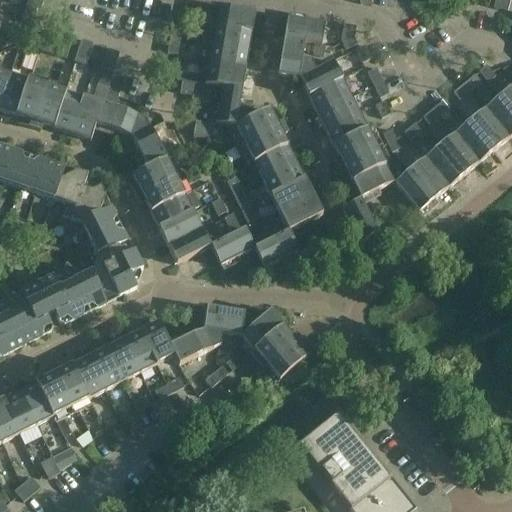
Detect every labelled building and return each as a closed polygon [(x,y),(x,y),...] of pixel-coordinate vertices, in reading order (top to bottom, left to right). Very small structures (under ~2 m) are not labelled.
[(28,0),(27,5),(37,8),(41,9),(43,0),(28,0)] [(506,13),(509,3),(497,0),(494,0),(492,9),(506,13)] [(27,5),(23,18),(34,18),(37,8),(27,5)] [(217,9),(214,29),(251,35),(254,15),(217,9)] [(39,27),(34,18),(23,18),(30,32),(39,27)] [(287,20),(284,39),(321,46),(324,26),(287,20)] [(343,26),(342,33),(340,42),(353,40),(355,28),(343,26)] [(171,27),(169,41),(179,43),(182,29),(171,27)] [(214,29),(210,48),(248,54),(251,35),(214,29)] [(32,38),(39,52),(47,43),(42,33),(32,38)] [(54,56),(65,60),(72,38),(60,34),(57,46),(54,56)] [(284,39),(281,58),(301,61),(304,45),(313,46),(311,56),(322,58),(324,48),(321,48),(321,46),(284,39)] [(340,42),(345,52),(356,47),(353,40),(340,42)] [(86,67),(93,45),(80,41),(73,63),(86,67)] [(166,55),(177,57),(179,43),(169,41),(166,55)] [(57,46),(47,43),(39,52),(54,56),(57,46)] [(361,65),(370,60),(364,47),(355,52),(361,65)] [(210,48),(207,67),(244,73),(248,54),(210,48)] [(112,77),(119,54),(106,50),(99,73),(101,73),(112,77)] [(301,61),(281,58),(277,77),(298,80),(307,98),(341,81),(332,63),(315,72),(311,63),(301,61)] [(175,82),(177,68),(165,66),(162,80),(175,82)] [(241,93),(244,73),(207,67),(204,87),(220,89),(241,93)] [(487,84),(495,78),(486,67),(478,73),(487,84)] [(381,83),(375,70),(366,74),(372,87),(381,83)] [(0,73),(0,112),(2,113),(14,78),(0,73)] [(107,90),(112,77),(101,73),(97,87),(106,90),(107,90)] [(470,93),(481,84),(474,76),(463,85),(470,93)] [(14,78),(2,113),(16,118),(14,124),(20,125),(34,84),(14,78)] [(341,81),(307,98),(316,116),(350,98),(341,81)] [(201,98),(203,87),(181,83),(179,95),(201,98)] [(372,87),(379,100),(388,96),(381,83),(372,87)] [(34,84),(20,125),(39,132),(41,127),(51,130),(63,94),(55,92),(34,84)] [(470,93),(463,85),(452,94),(458,102),(470,93)] [(511,88),(499,99),(511,114),(511,88)] [(220,141),(223,127),(235,129),(252,121),(247,112),(238,110),(241,93),(220,89),(214,124),(205,123),(205,125),(195,123),(193,137),(204,139),(204,138),(220,141)] [(118,93),(107,90),(106,90),(104,98),(116,102),(118,93)] [(51,130),(70,136),(82,100),(63,94),(51,130)] [(104,98),(101,107),(95,127),(130,139),(146,121),(113,111),(116,102),(104,98)] [(350,98),(316,116),(324,133),(358,116),(350,98)] [(511,114),(499,99),(484,111),(508,141),(511,137),(511,114)] [(101,107),(82,100),(70,136),(89,143),(95,127),(101,107)] [(439,118),(450,109),(444,101),(433,110),(439,118)] [(380,121),(390,116),(383,103),(374,108),(380,121)] [(198,123),(200,109),(190,107),(188,122),(198,123)] [(433,110),(421,119),(428,127),(439,118),(433,110)] [(235,129),(248,156),(252,163),(286,146),(281,137),(286,134),(275,111),(269,114),(269,112),(252,121),(235,129)] [(484,111),(469,123),(493,153),(508,141),(484,111)] [(358,116),(324,133),(334,151),(367,134),(358,116)] [(166,161),(146,121),(130,139),(146,171),(166,161)] [(469,123),(454,135),(478,165),(493,153),(469,123)] [(409,142),(420,133),(414,125),(403,134),(409,142)] [(395,141),(391,132),(382,136),(386,145),(395,141)] [(384,166),(367,134),(334,151),(338,160),(333,163),(345,186),(350,183),(384,166)] [(454,135),(439,147),(463,177),(478,165),(454,135)] [(386,145),(391,154),(404,148),(399,139),(395,141),(386,145)] [(0,183),(1,184),(12,151),(0,146),(0,183)] [(252,163),(261,181),(295,164),(286,146),(252,163)] [(439,147),(424,160),(448,189),(463,177),(439,147)] [(1,184),(14,188),(18,189),(29,156),(12,151),(1,184)] [(46,162),(45,162),(29,156),(18,189),(35,195),(46,162)] [(424,160),(409,172),(433,202),(448,189),(424,160)] [(183,196),(180,189),(166,161),(146,171),(132,179),(133,181),(127,183),(139,207),(144,204),(148,213),(161,207),(161,208),(168,205),(168,203),(183,196)] [(63,168),(46,162),(35,195),(52,200),(63,168)] [(295,164),(261,181),(270,198),(304,181),(295,164)] [(350,183),(359,202),(393,185),(384,166),(350,183)] [(63,168),(52,200),(66,205),(61,217),(72,221),(83,189),(87,176),(63,168)] [(433,202),(409,172),(393,185),(418,214),(433,202)] [(241,192),(235,179),(226,183),(232,196),(241,192)] [(304,181),(270,198),(278,216),(312,198),(304,181)] [(83,189),(72,221),(78,223),(110,207),(100,187),(91,192),(83,189)] [(232,196),(239,209),(248,205),(241,192),(232,196)] [(183,196),(168,203),(168,205),(161,208),(161,207),(148,213),(158,231),(192,214),(183,196)] [(312,198),(278,216),(288,234),(321,217),(312,198)] [(217,218),(226,213),(220,200),(211,205),(217,218)] [(340,212),(349,229),(368,219),(359,202),(340,212)] [(118,224),(110,207),(78,223),(79,223),(87,239),(118,224)] [(249,230),(258,225),(250,209),(241,213),(249,230)] [(192,214),(158,231),(166,249),(201,232),(192,214)] [(230,232),(239,228),(232,215),(223,220),(230,232)] [(368,219),(349,229),(357,246),(376,236),(368,219)] [(126,240),(118,224),(87,239),(96,256),(95,256),(126,240)] [(25,227),(20,226),(18,225),(13,228),(18,238),(22,239),(25,227)] [(26,240),(35,236),(36,236),(32,230),(25,227),(22,239),(26,240)] [(8,242),(18,238),(13,228),(3,233),(8,242)] [(40,245),(49,241),(45,231),(36,236),(35,236),(40,245)] [(166,249),(175,267),(210,250),(201,232),(166,249)] [(244,232),(227,241),(236,260),(254,251),(244,232)] [(0,246),(8,242),(3,233),(0,234),(0,246)] [(288,234),(271,242),(280,261),(297,253),(288,234)] [(35,236),(26,240),(30,250),(40,245),(35,236)] [(106,305),(136,290),(130,278),(142,271),(126,240),(95,256),(90,273),(106,305)] [(227,241),(210,250),(219,268),(236,260),(227,241)] [(280,261),(271,242),(254,251),(263,270),(280,261)] [(91,312),(75,282),(69,270),(52,278),(74,321),(91,312)] [(91,312),(106,305),(90,273),(90,274),(75,282),(91,312)] [(54,314),(60,327),(74,321),(52,278),(35,287),(50,316),(54,314)] [(32,288),(20,294),(41,337),(53,331),(47,318),(50,316),(35,287),(32,288)] [(25,345),(41,337),(20,294),(3,303),(25,345)] [(0,304),(0,336),(9,354),(25,345),(3,303),(0,304)] [(240,338),(252,328),(243,317),(206,310),(202,332),(221,335),(240,338)] [(269,314),(252,328),(240,338),(254,354),(283,330),(269,314)] [(157,367),(173,358),(174,358),(169,349),(170,348),(157,324),(140,332),(157,367)] [(259,361),(266,368),(279,384),(307,359),(289,337),(283,330),(254,354),(259,361)] [(123,341),(140,375),(157,367),(140,332),(123,341)] [(169,349),(174,358),(173,358),(178,368),(220,347),(221,335),(202,332),(170,348),(169,349)] [(0,336),(0,357),(9,354),(0,336)] [(123,341),(108,349),(106,350),(123,384),(140,375),(123,341)] [(88,358),(106,392),(123,384),(106,350),(88,358)] [(88,358),(76,365),(71,367),(88,401),(106,392),(88,358)] [(231,373),(237,367),(231,360),(225,365),(231,373)] [(35,385),(52,420),(57,417),(88,401),(71,367),(69,368),(66,363),(43,375),(46,380),(40,383),(35,385)] [(219,383),(227,376),(221,368),(213,375),(219,383)] [(213,375),(204,382),(210,390),(219,383),(213,375)] [(181,391),(183,389),(179,380),(166,386),(166,387),(171,396),(181,391)] [(35,428),(52,420),(35,385),(17,394),(35,428)] [(171,396),(166,387),(154,393),(158,402),(171,396)] [(18,437),(35,428),(17,394),(0,403),(18,437)] [(137,413),(149,407),(145,398),(132,404),(137,413)] [(0,444),(0,446),(18,437),(0,403),(0,402),(0,444)] [(315,433),(306,440),(306,441),(298,447),(349,510),(348,511),(412,511),(414,511),(394,485),(379,467),(380,466),(359,440),(358,440),(338,415),(330,422),(330,421),(321,428),(322,429),(315,434),(315,433)] [(31,497),(39,490),(30,479),(22,486),(31,497)] [(14,493),(18,498),(23,504),(31,497),(22,486),(14,493)]
